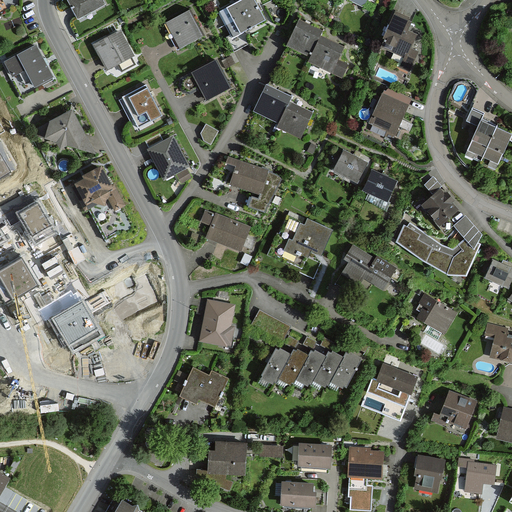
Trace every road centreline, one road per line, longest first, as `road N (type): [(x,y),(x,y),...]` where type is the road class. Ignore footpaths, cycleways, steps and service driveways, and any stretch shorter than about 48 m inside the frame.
road 1 (residential): [(158,228),(55,36),(44,0)]
road 2 (residential): [(178,287),(263,276),(384,341)]
road 3 (residential): [(511,214),(459,187),(434,144),(433,103),(459,42)]
road 4 (residential): [(111,454),(175,342),(178,287)]
road 5 (residential): [(208,165),(278,38)]
road 6 (residential): [(208,165),(148,55)]
